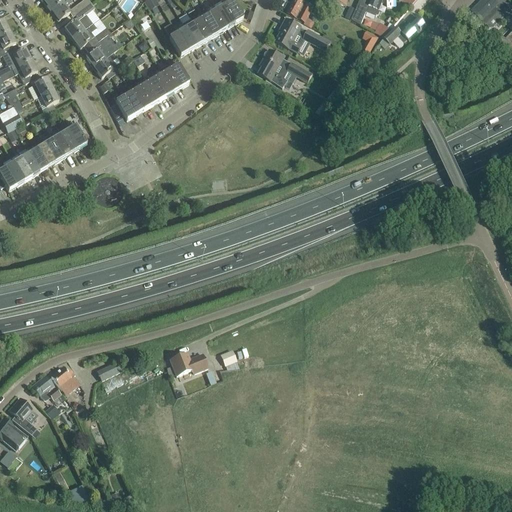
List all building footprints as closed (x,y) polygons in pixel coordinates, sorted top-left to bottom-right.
[(46,0),(43,2),(51,13),(67,0),(46,0)] [(75,17),(91,5),(86,0),(84,0),(68,13),(65,9),(72,4),(69,0),(67,0),(51,13),(58,23),(70,15),(69,15),(72,13),(75,17)] [(148,9),(158,3),(155,0),(146,0),(144,3),(148,9)] [(313,9),(304,4),(296,0),(294,0),(287,14),(304,24),(303,25),(313,30),(316,24),(307,19),(313,9)] [(376,17),(376,16),(378,16),(380,13),(378,12),(382,0),(370,0),(370,1),(367,0),(359,0),(352,21),(360,26),(365,13),(376,17)] [(483,0),(471,12),(479,19),(485,25),(500,10),(506,16),(504,18),(511,25),(511,44),(506,50),(511,57),(511,9),(511,10),(511,9),(511,8),(503,0),(495,0),(495,1),(492,0),(483,0)] [(231,3),(223,8),(234,26),(242,21),(240,18),(242,16),(243,14),(243,11),(240,8),(238,7),(237,7),(236,7),(234,8),(231,3)] [(72,41),(93,26),(86,16),(94,10),(91,5),(75,17),(79,22),(76,23),(75,23),(64,31),(72,41)] [(219,35),(227,31),(216,12),(213,6),(205,11),(208,17),(219,35)] [(216,12),(227,31),(234,26),(223,8),(216,12)] [(200,21),(211,40),(219,35),(208,17),(200,21)] [(383,39),(389,46),(393,42),(399,48),(401,48),(403,47),(404,44),(408,40),(409,42),(426,27),(418,19),(401,34),(395,28),(392,31),(391,32),(388,35),(383,39)] [(185,31),(196,49),(204,44),(193,26),(192,26),(189,21),(182,26),(185,31)] [(204,44),(211,40),(200,21),(193,26),(204,44)] [(300,47),(303,40),(304,40),(303,41),(326,53),(330,45),(308,33),(301,30),(301,29),(286,21),(281,30),(283,31),(276,44),(289,51),(289,50),(298,55),(301,48),(300,47)] [(0,38),(10,34),(4,22),(0,24),(0,38)] [(379,25),(374,34),(383,39),(388,35),(391,32),(379,25)] [(93,41),(96,45),(110,35),(106,30),(101,33),(96,30),(93,26),(72,41),(80,52),(93,41)] [(188,54),(196,49),(185,31),(177,35),(188,54)] [(367,42),(362,51),(369,55),(378,39),(368,32),(363,40),(367,42)] [(0,58),(2,58),(13,52),(11,47),(15,45),(10,34),(0,38),(0,58)] [(86,59),(93,70),(113,55),(117,52),(109,43),(114,40),(110,35),(96,45),(99,49),(97,51),(86,59)] [(180,59),(188,54),(177,35),(169,40),(180,59)] [(151,39),(146,42),(151,49),(155,47),(151,39)] [(152,57),(158,53),(154,48),(148,52),(152,57)] [(12,72),(15,71),(31,63),(25,51),(16,56),(13,52),(2,58),(8,69),(10,68),(12,72)] [(288,74),(297,79),(307,85),(312,77),(292,65),(292,66),(283,61),(283,60),(269,52),(260,68),(263,69),(259,76),(271,83),(282,91),(288,83),(284,80),(288,74)] [(117,74),(133,62),(129,57),(120,63),(117,59),(116,60),(113,55),(93,70),(101,80),(112,72),(114,70),(117,74)] [(136,61),(136,60),(133,62),(137,68),(144,64),(140,58),(136,61)] [(166,66),(180,90),(189,85),(175,61),(166,66)] [(29,83),(29,84),(35,81),(32,76),(37,74),(31,63),(15,71),(21,82),(24,81),(26,85),(29,83)] [(166,66),(159,71),(173,95),(180,90),(166,66)] [(152,77),(165,100),(173,95),(159,71),(155,73),(155,74),(152,76),(152,77)] [(157,104),(165,100),(152,77),(144,82),(157,104)] [(0,78),(0,92),(3,97),(15,90),(12,84),(5,88),(0,78)] [(39,78),(35,81),(29,84),(31,88),(28,90),(33,101),(36,100),(53,91),(47,80),(41,83),(39,78)] [(150,109),(157,104),(144,82),(136,86),(139,90),(150,109)] [(105,85),(99,89),(103,95),(109,91),(105,85)] [(12,107),(14,111),(20,108),(15,97),(18,96),(15,90),(3,97),(5,100),(11,107),(12,107)] [(142,113),(150,109),(139,90),(131,95),(142,113)] [(59,103),(53,91),(36,100),(42,111),(41,111),(44,116),(55,111),(52,106),(59,103)] [(142,113),(131,95),(123,99),(134,118),(142,113)] [(126,123),(134,118),(123,99),(115,104),(126,123)] [(114,107),(110,109),(115,120),(120,118),(114,107)] [(23,113),(20,108),(14,111),(17,116),(23,113)] [(23,126),(12,109),(0,115),(0,119),(8,134),(23,126)] [(72,123),(64,128),(78,152),(86,147),(72,123)] [(22,128),(15,132),(17,136),(20,134),(24,132),(22,128)] [(64,128),(56,133),(70,156),(78,152),(64,128)] [(14,132),(7,136),(11,144),(18,140),(14,132)] [(70,156),(56,133),(48,137),(63,161),(70,156)] [(83,133),(80,135),(86,146),(91,143),(86,134),(84,136),(83,133)] [(55,165),(63,161),(48,137),(41,142),(44,147),(55,165)] [(47,170),(55,165),(44,147),(36,152),(47,170)] [(39,175),(47,170),(36,152),(28,156),(39,175)] [(39,175),(28,156),(20,161),(31,180),(39,175)] [(0,161),(0,179),(2,183),(5,188),(8,193),(16,189),(5,170),(0,161)] [(20,161),(13,165),(24,184),(31,180),(20,161)] [(24,184),(13,165),(5,170),(16,189),(24,184)] [(243,360),(254,355),(251,348),(240,352),(243,360)] [(227,372),(240,369),(236,352),(223,355),(227,372)] [(194,376),(198,374),(208,370),(202,356),(189,361),(187,356),(170,362),(176,378),(192,372),(194,376)] [(124,372),(118,375),(122,383),(146,371),(142,363),(124,372)] [(118,375),(124,372),(121,367),(114,370),(112,366),(97,374),(102,383),(118,375)] [(81,386),(75,378),(68,369),(64,372),(62,370),(51,379),(57,387),(66,398),(81,386)] [(207,378),(210,387),(216,385),(213,376),(207,378)] [(45,378),(32,388),(39,397),(40,398),(45,404),(48,407),(53,403),(60,397),(55,390),(51,386),(45,378)] [(17,404),(9,413),(15,418),(12,422),(12,423),(15,425),(23,431),(30,438),(30,437),(31,437),(34,440),(38,434),(35,432),(36,431),(24,421),(32,411),(27,407),(20,400),(18,402),(18,401),(16,403),(17,404)] [(52,422),(60,416),(52,407),(45,414),(52,422)] [(3,420),(0,423),(0,440),(3,443),(16,453),(27,440),(3,420)] [(8,453),(0,462),(0,464),(7,470),(12,464),(8,460),(11,456),(8,453)] [(62,493),(68,490),(58,473),(52,476),(62,493)]
